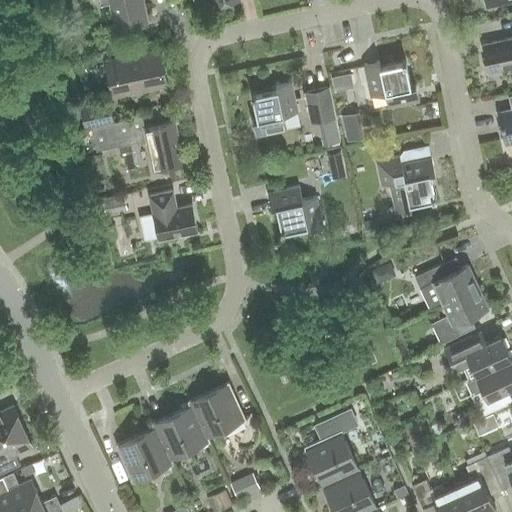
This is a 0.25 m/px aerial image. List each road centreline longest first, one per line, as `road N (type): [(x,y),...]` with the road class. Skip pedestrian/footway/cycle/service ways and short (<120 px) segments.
road 1 (residential): [(58,400),(210,326),(230,308),(235,264),(196,69),(201,49),(217,38),(397,0)]
road 2 (residential): [(511,233),(490,217),(435,0)]
road 3 (residential): [(58,400),(0,286)]
road 4 (residential): [(110,511),(58,400)]
